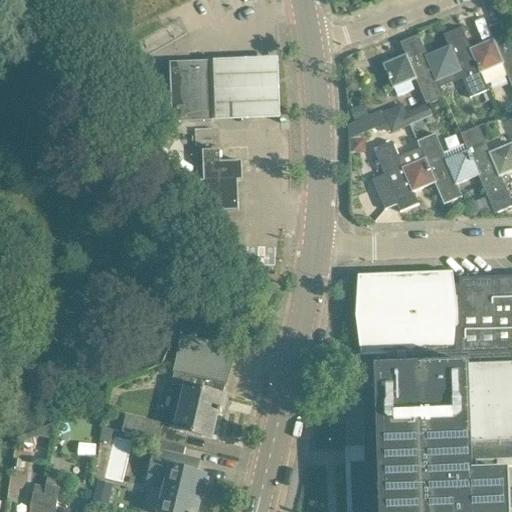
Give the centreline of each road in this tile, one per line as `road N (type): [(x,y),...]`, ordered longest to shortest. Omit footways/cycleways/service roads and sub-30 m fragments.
road 1 (tertiary): [(256,511),(313,249)]
road 2 (tertiary): [(313,249),(319,158),(311,46)]
road 3 (residential): [(313,249),(511,242)]
road 4 (residential): [(442,0),(311,46)]
